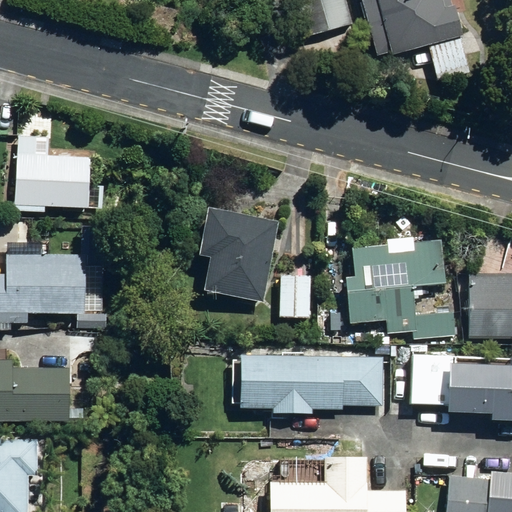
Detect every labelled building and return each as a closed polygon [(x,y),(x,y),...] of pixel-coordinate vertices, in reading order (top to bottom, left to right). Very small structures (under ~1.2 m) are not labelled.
[(310,0),(297,4),(306,38),(355,25),(348,0),(310,0)] [(451,0),(364,0),(380,57),(392,53),(393,56),(430,46),(439,82),(471,73),(461,38),(464,37),(457,6),(454,7),(451,0)] [(15,212),(46,213),(46,206),(87,209),(90,157),(48,155),(48,150),(18,149),(15,212)] [(212,210),(203,257),(214,259),(208,293),(264,303),(279,222),(212,210)] [(419,332),(419,339),(458,336),(456,313),(417,316),(414,288),(448,285),(443,240),(415,242),(416,251),(392,254),(391,245),(353,249),(356,278),(346,279),(351,323),(387,320),(389,335),(419,332)] [(0,323),(30,323),(30,313),(84,314),(83,254),(42,255),(43,246),(10,246),(10,255),(6,255),(6,274),(0,273),(0,323)] [(511,273),(469,273),(468,338),(511,338),(511,273)] [(279,319),(309,320),(311,278),(280,276),(279,319)] [(376,356),(391,355),(390,345),(376,346),(376,356)] [(272,413),(313,414),(313,409),(343,409),(343,405),(382,406),(383,358),(239,356),(238,407),(272,408),(272,413)] [(450,405),(450,412),(494,413),(494,421),(511,420),(511,364),(493,364),(493,356),(411,356),(411,404),(450,405)] [(0,421),(72,421),(73,369),(13,369),(13,360),(0,359),(0,421)] [(0,511),(24,511),(25,474),(34,475),(35,439),(0,438),(0,511)] [(270,483),(269,511),(407,511),(408,490),(369,490),(369,457),(325,457),(325,483),(270,483)] [(511,511),(511,473),(490,472),(489,479),(449,475),(446,511),(511,511)]
